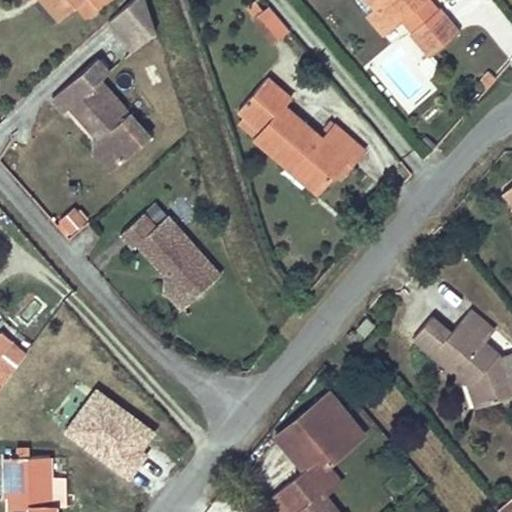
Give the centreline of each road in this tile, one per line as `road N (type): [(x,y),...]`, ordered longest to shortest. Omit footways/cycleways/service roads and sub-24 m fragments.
road 1 (residential): [(511,118),(487,128),(238,423)]
road 2 (residential): [(238,423),(165,361),(0,175)]
